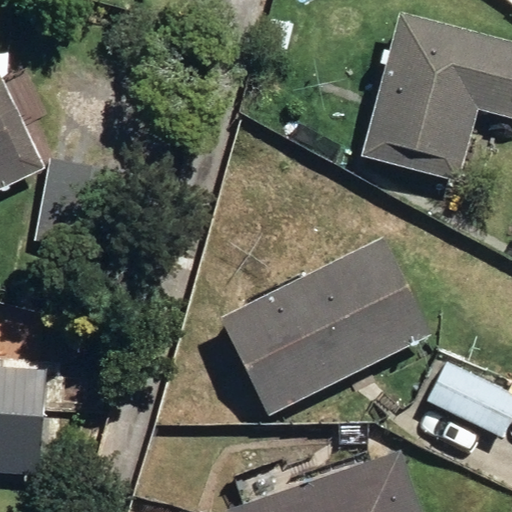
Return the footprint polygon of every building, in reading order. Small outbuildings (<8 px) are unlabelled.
[(349,158),(448,181),(465,110),(511,120),(511,43),(382,14),(349,158)] [(253,49),(276,54),(283,26),(261,19),(253,49)] [(0,182),(30,168),(0,107),(0,182)] [(27,242),(98,253),(111,169),(40,158),(27,242)] [(209,319),(258,416),(419,336),(371,239),(209,319)] [(511,404),(511,395),(447,357),(425,392),(494,434),(511,404)] [(0,371),(0,474),(23,475),(29,373),(0,371)] [(214,511),(410,511),(390,452),(214,511)]
